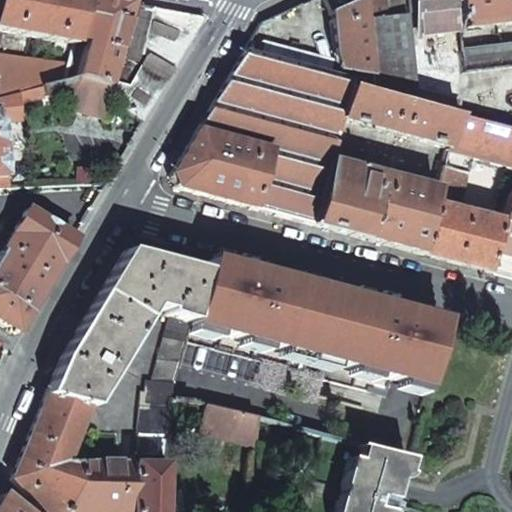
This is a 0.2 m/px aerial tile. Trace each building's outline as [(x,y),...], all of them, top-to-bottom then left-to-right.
[(0,0),(0,32),(70,45),(80,0),(0,0)] [(107,0),(80,0),(70,45),(65,64),(62,81),(72,78),(103,88),(104,81),(127,3),(107,0)] [(320,0),(327,14),(353,2),(352,0),(320,0)] [(352,0),(353,2),(364,94),(398,104),(451,119),(511,136),(511,67),(458,75),(456,50),(454,33),(413,38),(410,16),(377,21),(374,0),(352,0)] [(408,0),(410,16),(413,38),(454,33),(454,31),(450,0),(408,0)] [(511,0),(450,0),(454,31),(511,23),(511,0)] [(332,59),(339,78),(348,80),(346,89),(364,94),(353,2),(327,14),(332,59)] [(103,88),(100,94),(108,98),(107,101),(140,122),(203,19),(138,6),(116,84),(104,81),(103,88)] [(257,24),(240,52),(251,54),(257,43),(296,26),(288,10),(257,24)] [(511,43),(456,50),(458,75),(511,67),(511,43)] [(240,52),(167,176),(173,190),(309,227),(326,163),(327,159),(332,140),(337,121),(346,89),(348,80),(339,78),(251,54),(240,52)] [(0,55),(0,97),(15,94),(38,88),(62,81),(65,64),(0,55)] [(38,88),(42,99),(68,96),(72,78),(62,81),(38,88)] [(68,96),(63,111),(99,121),(103,111),(107,101),(108,98),(100,94),(103,88),(72,78),(68,96)] [(15,94),(16,105),(42,99),(38,88),(15,94)] [(364,94),(346,89),(337,121),(389,136),(398,104),(364,94)] [(0,190),(6,190),(1,124),(17,122),(16,105),(15,94),(0,97),(0,190)] [(389,136),(442,151),(451,119),(398,104),(389,136)] [(511,136),(451,119),(442,151),(468,160),(510,170),(511,162),(511,136)] [(340,142),(332,140),(327,159),(335,160),(340,142)] [(438,168),(430,201),(455,207),(468,160),(442,151),(438,168)] [(326,163),(309,227),(362,241),(379,177),(326,163)] [(379,177),(362,241),(389,248),(416,255),(429,205),(430,201),(438,168),(430,166),(427,177),(429,177),(427,185),(422,184),(421,189),(379,177)] [(495,226),(483,273),(511,280),(511,198),(503,196),(495,226)] [(429,205),(416,255),(449,264),(483,273),(495,226),(434,210),(435,206),(429,205)] [(0,295),(28,313),(72,240),(24,211),(0,251),(0,295)] [(122,252),(58,359),(47,387),(85,408),(90,409),(149,310),(162,314),(161,318),(165,318),(187,324),(201,273),(122,252)] [(254,421),(282,428),(292,390),(316,397),(320,380),(384,397),(389,381),(421,389),(439,325),(406,316),(407,314),(373,306),(373,309),(348,304),(350,300),(293,286),(292,289),(269,282),(270,279),(237,270),(237,272),(203,263),(201,273),(187,324),(171,385),(165,402),(201,406),(223,413),(254,421)] [(28,313),(0,295),(0,322),(16,332),(28,313)] [(165,318),(148,383),(171,385),(187,324),(165,318)] [(139,395),(136,420),(164,421),(165,402),(171,385),(148,383),(144,382),(142,395),(139,395)] [(47,387),(8,481),(38,511),(64,511),(76,493),(77,464),(64,463),(85,408),(47,387)] [(195,433),(253,448),(253,445),(254,421),(223,413),(201,406),(195,433)] [(136,420),(135,435),(162,436),(164,421),(136,420)] [(397,511),(398,507),(394,506),(405,460),(364,449),(360,465),(344,461),(331,511),(397,511)] [(76,493),(64,511),(127,511),(129,465),(77,464),(76,493)] [(160,511),(161,466),(159,466),(129,465),(127,511),(160,511)] [(0,511),(16,511),(0,497),(0,511)]
